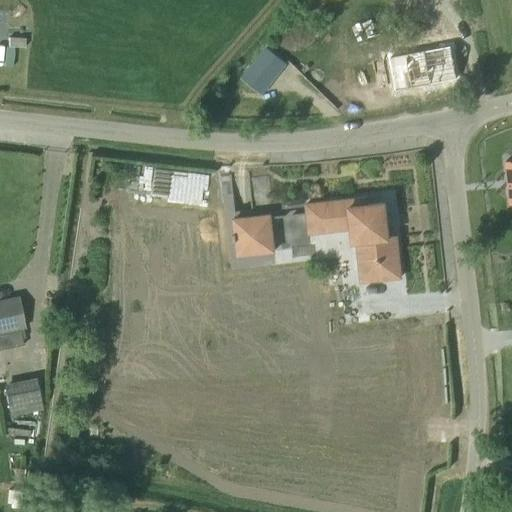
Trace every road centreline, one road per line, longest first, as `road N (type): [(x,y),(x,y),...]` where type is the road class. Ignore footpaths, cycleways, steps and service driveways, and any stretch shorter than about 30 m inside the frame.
road 1 (unclassified): [(0,118),(257,142),(449,119)]
road 2 (unclassified): [(477,467),(478,397),(449,119)]
